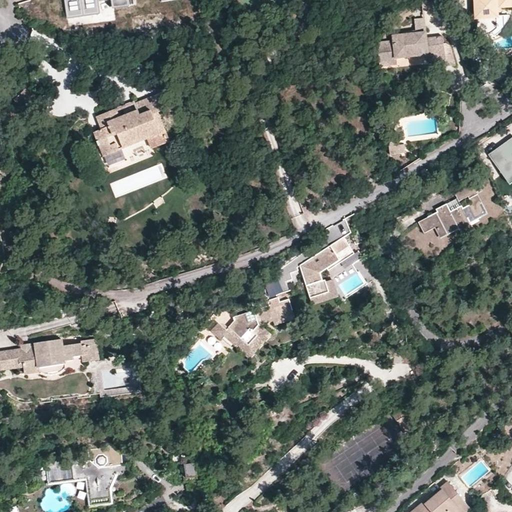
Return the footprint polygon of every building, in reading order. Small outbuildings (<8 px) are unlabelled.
[(66,0),(69,18),(99,14),(98,2),(110,0),(112,0),(114,9),(139,5),(137,0),(159,0),(159,2),(176,0),(66,0)] [(445,0),(423,6),(424,11),(446,6),(445,0)] [(500,29),(499,17),(498,4),(502,3),(502,6),(511,5),(511,0),(480,0),(477,7),(480,15),(479,17),(478,17),(479,39),(482,38),(487,36),(495,32),(500,29)] [(511,16),(499,17),(500,29),(495,32),(497,37),(503,33),(508,28),(510,23),(511,16)] [(436,49),(435,37),(428,38),(426,18),(415,19),(417,34),(394,36),(394,41),(377,43),(380,66),(397,64),(397,58),(428,55),(428,50),(436,49)] [(445,37),(435,37),(436,49),(428,50),(428,55),(443,53),(445,43),(445,37)] [(453,48),(445,43),(443,53),(445,67),(455,66),(453,48)] [(26,89),(14,100),(21,107),(32,96),(26,89)] [(95,133),(98,142),(105,139),(111,153),(148,139),(152,148),(169,141),(165,129),(159,132),(152,114),(158,112),(165,108),(159,94),(134,104),(136,111),(118,118),(115,110),(97,117),(102,130),(95,133)] [(165,129),(158,112),(152,114),(159,132),(165,129)] [(390,146),(400,145),(398,131),(389,133),(390,146)] [(105,139),(98,142),(103,156),(111,153),(105,139)] [(405,144),(400,145),(390,146),(391,155),(406,153),(405,144)] [(511,190),(511,144),(488,161),(509,193),(511,190)] [(468,196),(477,192),(482,189),(476,177),(453,189),(458,198),(460,201),(468,196)] [(487,211),(478,194),(469,199),(472,204),(463,208),(462,205),(451,211),(447,204),(437,209),(438,212),(431,216),(436,228),(441,235),(457,227),(459,229),(463,236),(474,230),(471,222),(482,216),(480,214),(487,211)] [(460,201),(458,198),(447,204),(451,211),(462,205),(460,201)] [(436,228),(431,216),(419,222),(425,234),(436,228)] [(442,238),(459,229),(457,227),(441,235),(442,238)] [(298,264),(309,297),(327,291),(324,281),(323,278),(321,279),(318,272),(325,267),(326,269),(352,252),(341,235),(298,264)] [(327,291),(309,297),(311,305),(338,295),(332,277),(324,281),(327,291)] [(283,313),(293,310),(287,293),(278,296),(278,298),(269,300),(268,299),(252,304),(253,308),(232,314),(224,309),(214,320),(218,323),(227,331),(222,336),(224,337),(235,347),(240,341),(247,347),(256,336),(252,333),(260,324),(274,322),(284,318),(283,313)] [(295,319),(293,310),(283,313),(284,318),(274,322),(276,326),(295,319)] [(227,331),(218,323),(211,331),(221,340),(224,337),(222,336),(227,331)] [(272,335),(260,324),(252,333),(256,336),(247,347),(240,341),(235,347),(250,359),(267,341),(272,335)] [(30,348),(22,350),(0,352),(0,369),(22,366),(24,373),(39,371),(40,368),(64,365),(64,361),(72,360),(72,357),(82,355),(81,347),(80,343),(62,346),(61,339),(35,343),(35,348),(30,348)] [(80,341),(80,343),(81,347),(95,346),(94,339),(80,341)] [(282,354),(267,341),(250,359),(266,373),(282,354)] [(95,346),(81,347),(82,355),(83,362),(97,360),(95,346)] [(40,368),(39,371),(43,373),(47,375),(52,374),(59,371),(64,367),(64,365),(40,368)] [(403,417),(397,421),(405,433),(411,429),(403,417)] [(71,455),(45,459),(48,483),(88,477),(92,505),(111,503),(110,488),(115,474),(128,473),(126,453),(121,453),(109,445),(107,448),(88,450),(89,460),(84,461),(83,458),(72,460),(71,455)] [(194,462),(184,464),(186,477),(197,475),(194,462)] [(415,508),(418,511),(452,511),(465,502),(448,481),(441,487),(443,490),(425,504),(422,502),(415,508)] [(466,511),(471,508),(465,502),(452,511),(466,511)]
